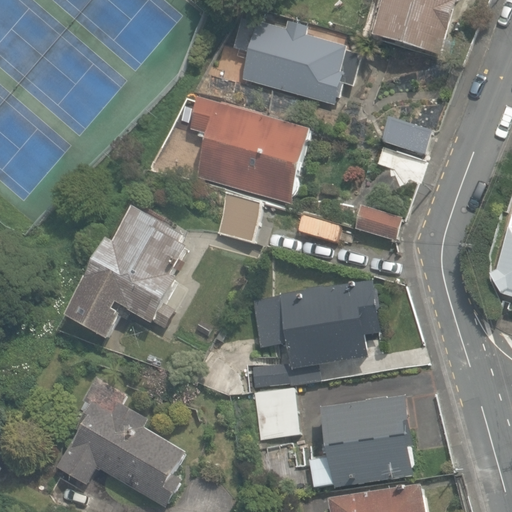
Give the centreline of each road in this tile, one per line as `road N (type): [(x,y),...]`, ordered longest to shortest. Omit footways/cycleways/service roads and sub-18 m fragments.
road 1 (residential): [(473,391),(441,248),(511,52)]
road 2 (residential): [(511,511),(473,391)]
